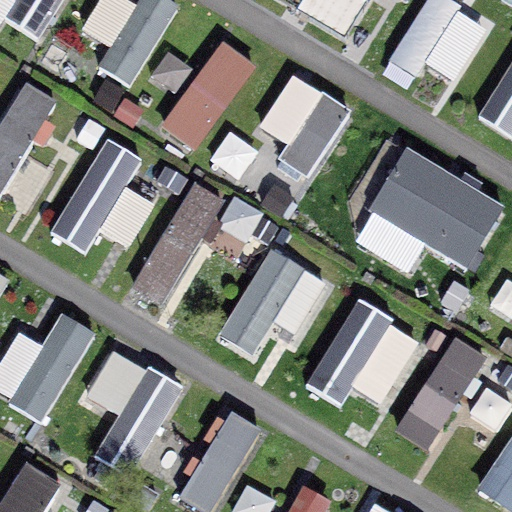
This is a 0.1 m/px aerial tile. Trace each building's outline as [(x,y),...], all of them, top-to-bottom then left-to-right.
[(61,0),(0,0),(0,14),(38,38),(61,0)] [(96,0),(86,23),(117,36),(133,0),(96,0)] [(139,80),(176,0),(135,0),(106,64),(139,80)] [(354,22),(358,0),(305,0),(303,11),(354,22)] [(426,0),(398,41),(452,79),(494,20),(465,0),(426,0)] [(198,142),(261,59),(223,31),(160,115),(198,142)] [(511,51),(480,108),(511,125),(511,51)] [(289,66),(265,118),(292,131),(282,153),(317,169),(351,95),(289,66)] [(31,73),(0,115),(0,177),(61,94),(31,73)] [(53,218),(86,239),(145,148),(111,127),(53,218)] [(426,237),(470,262),(508,195),(407,138),(355,230),(412,262),(426,237)] [(191,173),(136,281),(167,296),(222,188),(191,173)] [(130,232),(153,192),(128,178),(105,218),(130,232)] [(219,327),(253,348),(276,311),(298,325),(330,275),(275,239),(219,327)] [(0,293),(12,272),(0,264),(0,293)] [(355,290),(314,369),(381,404),(422,324),(355,290)] [(62,304),(17,402),(51,417),(96,319),(62,304)] [(0,358),(0,382),(13,390),(45,337),(22,323),(0,358)] [(456,327),(397,420),(428,440),(487,347),(456,327)] [(121,403),(98,449),(136,468),(184,376),(114,340),(90,387),(121,403)] [(186,489),(216,505),(263,417),(233,401),(186,489)] [(511,431),(485,480),(511,495),(511,431)] [(0,491),(0,511),(35,511),(59,470),(23,450),(0,491)] [(322,511),(333,489),(300,474),(283,511),(322,511)] [(411,511),(379,490),(364,511),(411,511)]
